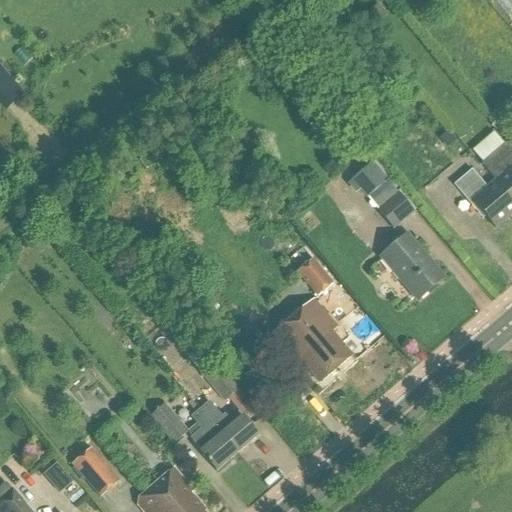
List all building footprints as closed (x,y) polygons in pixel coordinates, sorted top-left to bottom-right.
[(0,102),(5,108),(22,95),(0,67),(0,102)] [(454,142),(448,133),(441,139),(447,147),(454,142)] [(495,183),(494,184),(511,204),(511,154),(505,145),(480,166),(495,183)] [(355,197),(359,193),(394,234),(414,216),(372,167),(347,188),(355,197)] [(480,213),(495,231),(509,219),(511,222),(511,221),(511,204),(494,184),(487,190),(471,172),(453,187),(477,215),(480,213)] [(407,238),(381,260),(417,302),(443,280),(407,238)] [(332,281),(314,260),(300,272),(314,289),(312,290),(316,294),(332,281)] [(298,361),(319,385),(351,358),(331,334),(336,329),(313,302),(270,339),(293,366),(298,361)] [(215,365),(200,380),(224,406),(240,392),(215,365)] [(199,411),(237,456),(258,438),(242,419),(230,429),(222,419),(221,419),(208,404),(199,411)] [(149,422),(173,449),(188,436),(164,409),(149,422)] [(199,455),(216,474),(237,456),(199,411),(190,419),(200,431),(190,441),(201,453),(199,455)] [(119,485),(90,452),(71,469),(100,502),(119,485)] [(43,476),(58,491),(69,480),(54,465),(43,476)] [(204,511),(190,495),(192,493),(173,471),(139,500),(138,508),(140,511),(204,511)] [(29,511),(12,492),(0,502),(0,508),(3,511),(29,511)]
